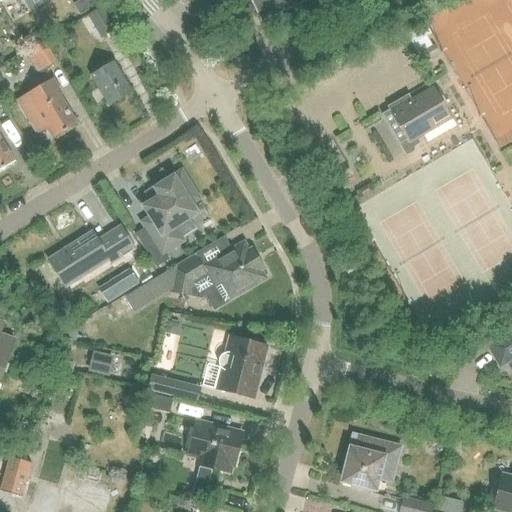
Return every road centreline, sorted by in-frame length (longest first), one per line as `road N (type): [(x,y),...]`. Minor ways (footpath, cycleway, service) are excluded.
road 1 (residential): [(314,365),(321,306),(315,265),(215,97)]
road 2 (residential): [(0,230),(215,97)]
road 3 (residential): [(511,413),(314,365)]
road 4 (residential): [(275,511),(314,365)]
road 5 (residential): [(215,97),(145,0)]
